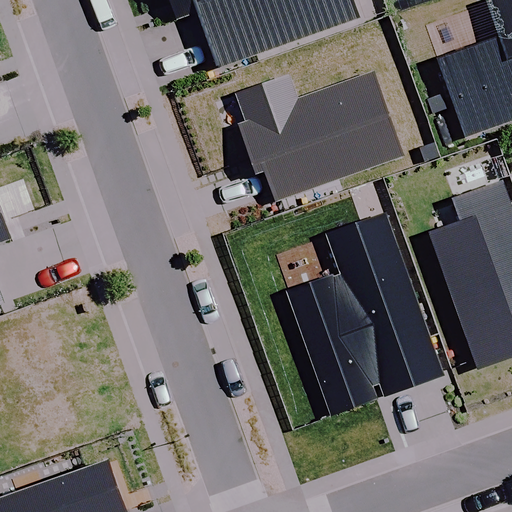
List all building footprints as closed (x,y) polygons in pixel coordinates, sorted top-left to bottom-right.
[(167,0),(175,22),(195,14),(216,72),(356,21),(348,0),(167,0)] [(437,63),(465,139),(511,121),(511,0),(498,0),(485,5),(498,41),(437,63)] [(287,78),(234,97),(244,122),(235,125),(254,177),(263,174),(274,205),(401,158),(370,76),(297,103),(287,78)] [(511,220),(499,183),(450,201),(457,223),(426,234),(476,373),(511,360),(511,220)] [(443,377),(383,216),(324,238),(339,278),(284,298),(329,419),(443,377)] [(117,511),(102,468),(0,504),(0,511),(117,511)]
